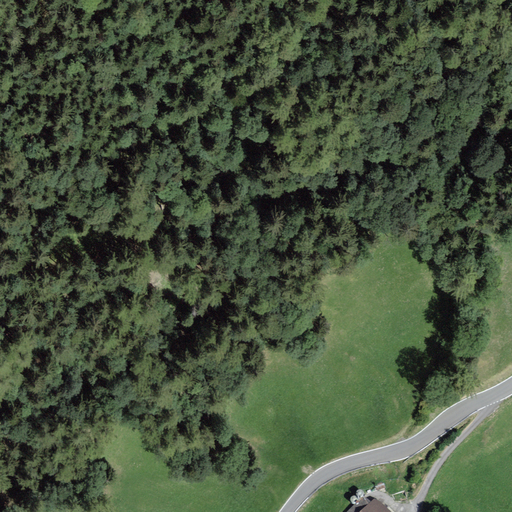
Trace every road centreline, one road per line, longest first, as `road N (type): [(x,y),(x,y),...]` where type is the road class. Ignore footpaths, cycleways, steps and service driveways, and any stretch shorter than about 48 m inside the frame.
road 1 (unclassified): [(288,511),(324,474),(412,445),(489,396)]
road 2 (residential): [(411,511),(437,465),(489,409),(489,396)]
